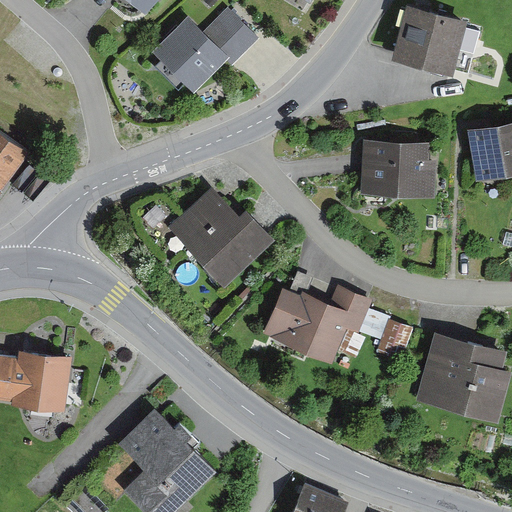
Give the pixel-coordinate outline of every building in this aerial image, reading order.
[(131,0),(145,12),(155,0),(131,0)] [(468,17),(407,0),(392,54),(454,71),(456,65),(470,69),(481,30),(465,26),(468,17)] [(152,48),(194,90),(225,59),(230,64),(258,36),(228,6),(205,30),(188,13),(152,48)] [(511,118),(467,126),(476,180),(511,173),(511,118)] [(0,193),(31,150),(0,127),(0,193)] [(430,139),(364,136),(361,192),(435,195),(437,158),(429,158),(430,139)] [(212,183),(167,225),(224,285),(275,237),(246,206),(240,212),(212,183)] [(282,283),(262,333),(332,362),(347,326),(358,330),(359,328),(381,337),(389,317),(390,314),(371,306),(375,297),(337,281),(330,298),(302,286),(300,290),(282,283)] [(414,326),(389,317),(381,337),(376,350),(401,360),(414,326)] [(366,337),(348,329),(339,349),(356,357),(366,337)] [(435,329),(417,398),(499,419),(511,367),(503,365),(508,348),(435,329)] [(0,351),(0,396),(12,398),(11,401),(65,409),(73,354),(19,346),(18,354),(0,351)] [(155,404),(118,440),(122,443),(63,500),(75,511),(105,511),(127,490),(148,511),(172,511),(217,468),(196,446),(201,441),(180,420),(175,425),(155,404)] [(303,480),(289,511),(343,511),(349,498),(303,480)]
